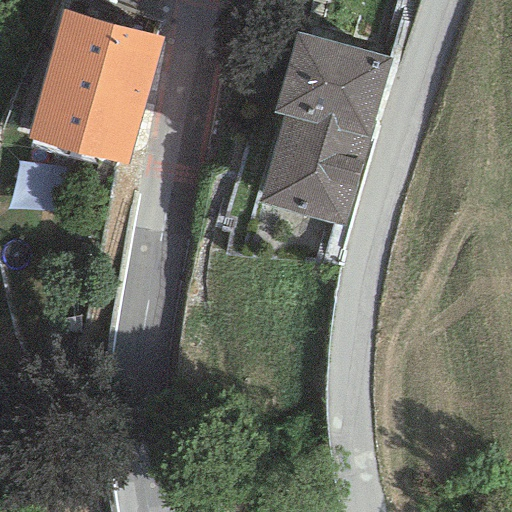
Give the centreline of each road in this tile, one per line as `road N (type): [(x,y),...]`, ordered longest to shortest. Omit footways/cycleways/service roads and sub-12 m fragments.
road 1 (residential): [(363,511),(357,289),(449,0)]
road 2 (tertiary): [(147,511),(135,421),(144,308),(203,0)]
